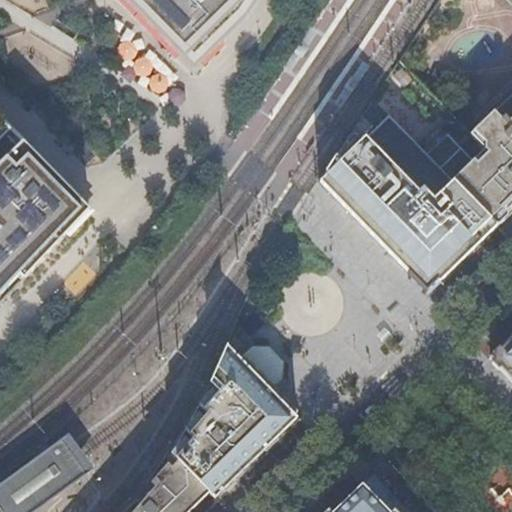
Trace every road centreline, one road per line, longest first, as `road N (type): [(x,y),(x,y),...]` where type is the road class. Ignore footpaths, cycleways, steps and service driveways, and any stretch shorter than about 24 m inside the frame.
road 1 (residential): [(268,511),(511,276)]
road 2 (unknown): [(405,378),(258,234)]
